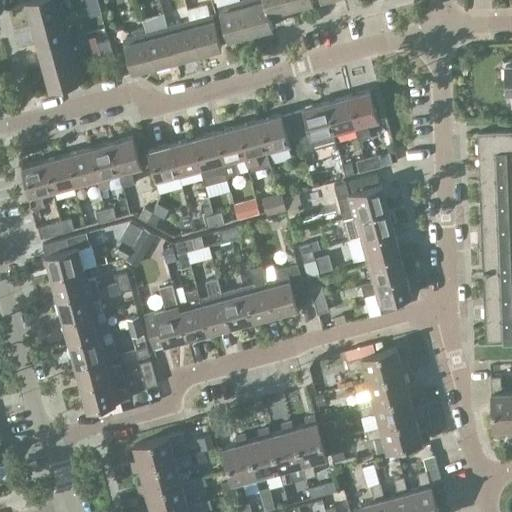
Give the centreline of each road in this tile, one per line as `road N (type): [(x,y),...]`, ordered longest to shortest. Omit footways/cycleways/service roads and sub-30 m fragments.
road 1 (residential): [(0,127),(136,91),(162,105),(439,28)]
road 2 (residential): [(43,440),(162,411),(182,377),(448,302)]
road 3 (residential): [(448,302),(439,28)]
road 4 (residential): [(477,471),(448,302)]
road 5 (unclassified): [(0,283),(43,440)]
